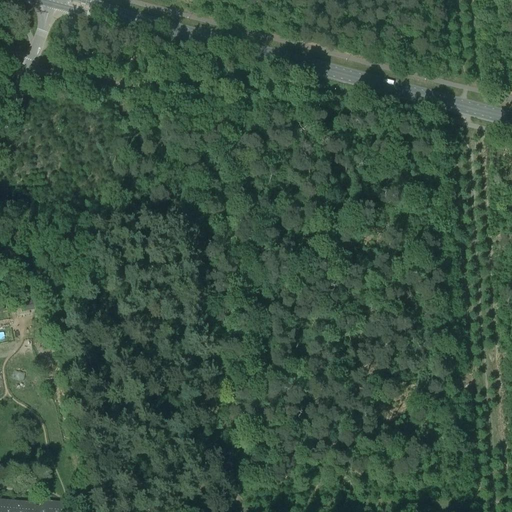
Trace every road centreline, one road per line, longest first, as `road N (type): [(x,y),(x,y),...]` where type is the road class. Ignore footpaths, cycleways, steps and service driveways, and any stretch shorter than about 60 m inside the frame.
road 1 (secondary): [(511,119),(135,19)]
road 2 (track): [(476,243),(494,511)]
road 3 (track): [(456,0),(476,243)]
